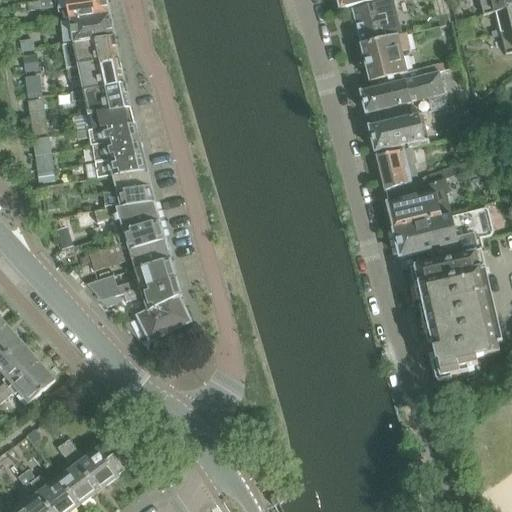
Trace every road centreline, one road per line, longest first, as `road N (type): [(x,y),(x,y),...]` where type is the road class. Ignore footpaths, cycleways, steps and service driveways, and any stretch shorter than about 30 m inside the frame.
road 1 (residential): [(414,397),(313,0)]
road 2 (residential): [(229,346),(132,0)]
road 3 (tertiary): [(197,441),(0,229)]
